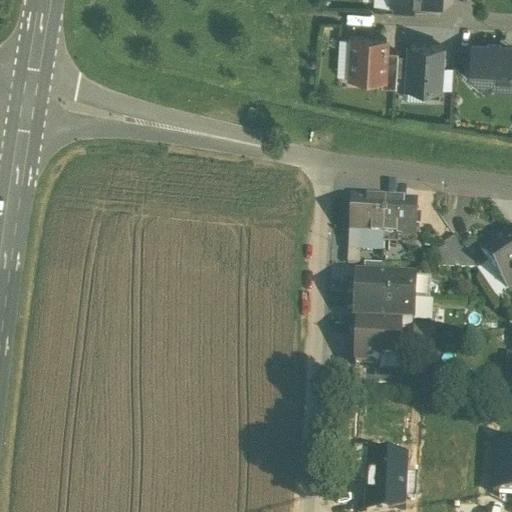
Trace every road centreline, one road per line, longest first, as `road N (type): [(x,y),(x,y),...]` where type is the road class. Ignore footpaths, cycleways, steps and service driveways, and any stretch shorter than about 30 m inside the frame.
road 1 (residential): [(300,511),(325,160)]
road 2 (residential): [(325,160),(27,101)]
road 3 (tertiary): [(0,311),(27,101)]
road 4 (residential): [(511,182),(325,160)]
